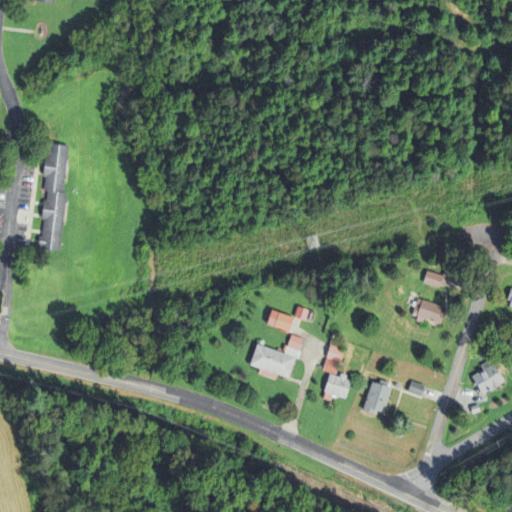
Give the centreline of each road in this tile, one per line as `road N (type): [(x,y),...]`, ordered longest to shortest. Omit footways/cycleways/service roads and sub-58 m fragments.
road 1 (tertiary): [(424,503),(226,411),(0,352)]
road 2 (residential): [(426,469),(487,270),(482,238)]
road 3 (residential): [(4,265),(19,154),(0,75)]
road 4 (residential): [(402,492),(511,418)]
